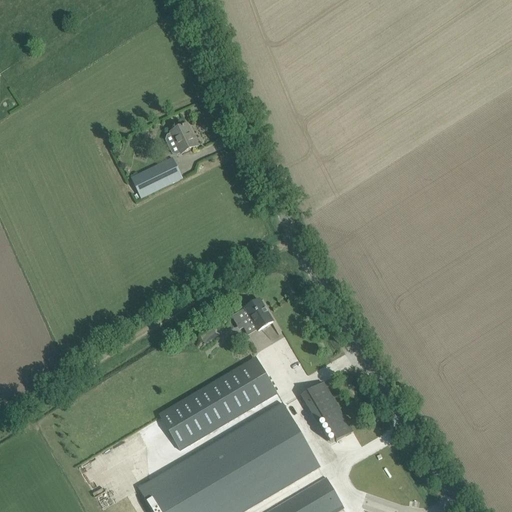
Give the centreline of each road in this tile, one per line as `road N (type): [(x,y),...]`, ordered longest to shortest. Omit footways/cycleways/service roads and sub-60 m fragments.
road 1 (tertiary): [(462,511),(377,384),(295,234),(193,0)]
road 2 (track): [(295,234),(0,424)]
